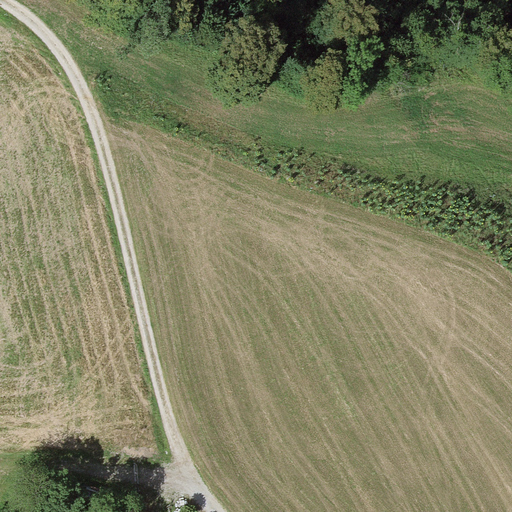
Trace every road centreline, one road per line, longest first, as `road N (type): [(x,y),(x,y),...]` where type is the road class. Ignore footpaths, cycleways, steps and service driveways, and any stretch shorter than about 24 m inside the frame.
road 1 (track): [(7,0),(54,35),(74,76),(186,485),(211,511)]
road 2 (track): [(186,485),(31,463)]
